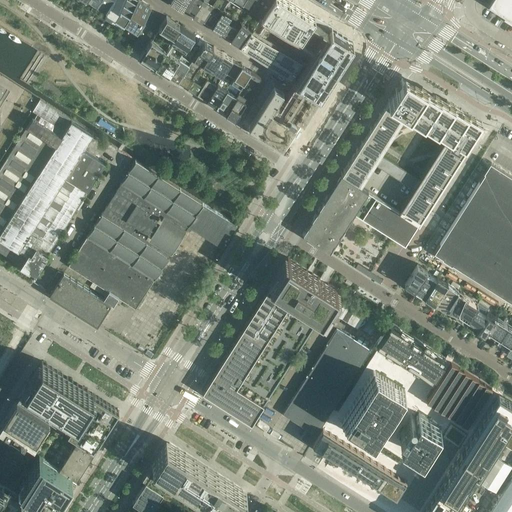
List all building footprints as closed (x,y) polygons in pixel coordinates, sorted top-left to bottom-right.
[(109,0),(105,7),(115,13),(123,0),(109,0)] [(123,0),(115,13),(124,20),(136,0),(123,0)] [(136,0),(124,20),(137,28),(151,6),(141,0),(136,0)] [(172,0),(171,2),(183,10),(185,8),(189,1),(189,0),(172,0)] [(202,0),(189,0),(189,1),(185,8),(194,14),(198,7),(202,0)] [(205,0),(202,0),(198,7),(194,14),(193,16),(202,22),(213,5),(205,0)] [(250,10),(256,0),(242,0),(239,5),(249,11),(250,10)] [(246,37),(240,46),(297,82),(290,94),(275,84),(249,125),(286,148),(354,40),(290,0),(269,0),(259,16),(251,29),(246,37)] [(259,16),(269,0),(256,0),(250,10),(259,16)] [(511,20),(511,0),(492,0),(489,5),(511,20)] [(232,17),(222,11),(212,28),(221,34),(228,24),(232,17)] [(173,36),(180,25),(166,16),(159,27),(159,28),(152,39),(165,48),(173,36)] [(236,31),(246,37),(251,29),(241,23),(237,30),(236,31)] [(221,34),(231,40),(236,31),(237,30),(228,24),(221,34)] [(173,36),(165,48),(155,65),(169,74),(181,55),(195,34),(180,25),(173,36)] [(141,56),(155,65),(165,48),(152,39),(151,39),(141,56)] [(199,69),(207,56),(214,46),(214,45),(204,40),(189,63),(199,69)] [(199,69),(204,73),(199,81),(194,77),(193,78),(188,86),(197,92),(207,77),(212,69),(223,52),(214,46),(207,56),(199,69)] [(212,69),(218,72),(212,81),(207,77),(197,92),(207,98),(232,58),(223,52),(212,69)] [(169,74),(178,80),(191,61),(181,55),(169,74)] [(207,98),(216,104),(242,64),(232,58),(207,98)] [(247,77),(251,70),(242,64),(237,71),(231,81),(234,83),(241,87),(243,83),(245,80),(247,77)] [(188,86),(193,78),(184,72),(179,80),(188,86)] [(402,78),(341,173),(419,223),(433,200),(373,162),(406,110),(448,137),(421,180),(439,191),(483,122),(447,100),(444,105),(402,78)] [(226,110),(235,116),(254,86),(245,80),(226,110)] [(226,110),(236,93),(227,87),(216,104),(226,110)] [(70,119),(40,99),(33,110),(63,130),(70,119)] [(63,130),(33,110),(30,115),(33,117),(60,134),(63,130)] [(35,272),(91,186),(105,163),(83,149),(60,134),(33,117),(0,167),(0,250),(33,272),(33,273),(35,274),(35,272)] [(83,149),(93,133),(70,119),(63,130),(60,134),(83,149)] [(188,226),(203,203),(135,160),(121,183),(102,213),(101,213),(87,236),(155,279),(169,256),(168,256),(171,252),(171,253),(186,229),(185,229),(188,225),(188,226)] [(468,272),(511,203),(511,176),(491,163),(434,251),(468,272)] [(302,234),(330,251),(354,212),(405,244),(419,223),(341,173),(302,234)] [(223,248),(237,225),(203,203),(188,226),(223,248)] [(511,300),(511,203),(468,272),(511,300)] [(155,279),(87,236),(68,265),(110,291),(118,297),(136,308),(155,279)] [(340,290),(337,288),(327,282),(320,277),(312,272),(308,269),(293,260),(288,257),(285,255),(269,280),(272,282),(202,391),(251,422),(252,423),(321,313),(324,315),(340,290)] [(404,283),(414,289),(426,271),(427,269),(417,263),(404,283)] [(105,299),(64,273),(64,272),(63,273),(58,270),(54,276),(55,277),(46,290),(51,293),(50,294),(97,324),(111,303),(105,299)] [(414,289),(424,296),(436,277),(426,271),(414,289)] [(424,296),(435,302),(447,282),(437,275),(436,277),(424,296)] [(458,288),(447,282),(435,302),(445,308),(458,288)] [(446,308),(459,314),(458,318),(464,322),(464,323),(478,301),(458,288),(445,308),(445,309),(446,308)] [(116,300),(118,297),(110,291),(105,299),(111,303),(114,299),(116,300)] [(364,315),(338,299),(331,310),(357,326),(364,315)] [(487,308),(488,307),(479,300),(478,301),(466,321),(476,327),(487,308)] [(475,328),(485,334),(497,315),(498,315),(487,308),(476,327),(475,328)] [(497,315),(485,334),(485,335),(486,334),(491,338),(493,336),(496,338),(497,338),(507,322),(497,315)] [(505,347),(511,336),(511,324),(507,322),(497,338),(496,338),(495,340),(496,341),(501,344),(501,345),(502,344),(505,347)] [(314,444),(310,449),(408,511),(451,511),(497,440),(511,417),(511,399),(492,387),(451,361),(446,357),(391,323),(374,349),(377,351),(338,412),(335,410),(324,428),(314,444)] [(311,444),(356,374),(355,373),(370,350),(337,328),(283,413),(306,428),(300,437),(311,444)] [(103,400),(102,399),(101,399),(99,398),(99,397),(98,396),(97,397),(95,395),(94,394),(93,394),(93,393),(92,392),(92,393),(88,391),(88,390),(87,389),(87,390),(83,387),(82,386),(81,387),(78,384),(77,383),(76,383),(73,381),(73,380),(72,380),(71,380),(68,378),(68,377),(67,376),(66,377),(63,375),(63,374),(62,373),(61,374),(58,371),(57,370),(56,370),(53,368),(51,367),(47,365),(48,364),(46,363),(46,364),(42,362),(43,361),(42,361),(41,361),(40,362),(41,363),(39,366),(38,365),(37,367),(38,367),(36,371),(35,370),(34,372),(35,372),(33,375),(32,375),(31,376),(32,377),(30,380),(29,380),(28,381),(29,381),(27,385),(26,384),(26,385),(26,386),(25,386),(25,387),(18,399),(17,398),(17,400),(94,449),(95,447),(96,444),(97,445),(98,443),(97,443),(99,440),(100,441),(100,439),(102,436),(103,435),(104,432),(105,432),(106,431),(105,430),(107,428),(108,428),(108,426),(110,423),(110,424),(111,422),(112,419),(113,419),(114,418),(113,418),(115,415),(116,415),(117,414),(116,413),(118,411),(119,410),(118,410),(119,409),(117,409),(114,408),(115,407),(113,406),(113,407),(111,405),(109,404),(107,403),(107,402),(106,401),(105,402),(103,400)] [(94,449),(17,400),(4,420),(9,423),(4,431),(43,455),(76,477),(94,449)] [(511,424),(502,440),(511,446),(511,424)] [(146,480),(195,511),(228,511),(243,489),(170,442),(146,480)] [(511,463),(495,453),(479,480),(495,490),(511,463)] [(27,480),(18,493),(47,511),(54,511),(59,503),(76,477),(43,455),(32,473),(27,480)] [(511,511),(511,477),(489,511),(511,511)] [(195,511),(146,480),(133,500),(141,506),(136,511),(195,511)] [(0,511),(47,511),(18,493),(0,481),(0,511)] [(469,511),(471,511),(482,496),(473,491),(462,507),(469,511)]
